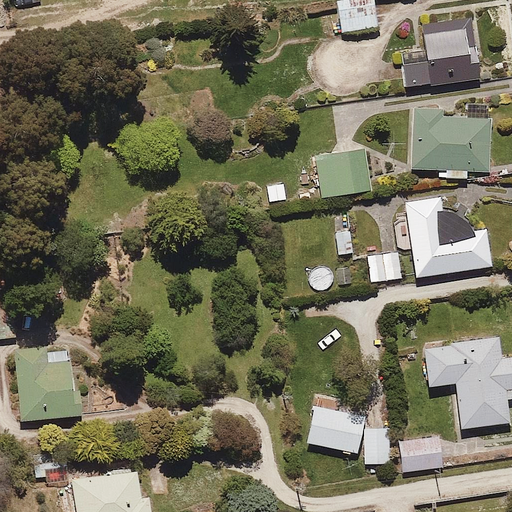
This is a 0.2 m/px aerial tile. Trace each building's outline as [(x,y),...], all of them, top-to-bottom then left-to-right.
[(360,0),(319,0),(323,32),(366,26),(360,0)] [(407,42),(382,46),(389,85),(468,71),(457,10),(403,18),(407,42)] [(427,103),(396,102),(395,163),(476,165),(478,113),(427,112),(427,103)] [(348,142),(297,149),(303,192),(355,185),(348,142)] [(286,182),(261,182),(262,207),(287,206),(286,182)] [(428,229),(424,188),(386,196),(398,273),(476,261),(470,220),(428,229)] [(346,227),(330,230),(336,261),(352,258),(346,227)] [(485,328),(402,337),(407,383),(437,379),(442,422),(495,416),(492,388),(502,387),(497,346),(489,345),(485,328)] [(49,344),(12,349),(22,425),(86,417),(82,388),(75,389),(71,359),(51,362),(49,344)] [(352,406),(297,395),(287,435),(341,450),(352,406)] [(390,428),(364,427),(362,468),(389,469),(390,428)] [(118,429),(70,432),(72,472),(120,470),(118,429)] [(393,437),(395,462),(443,458),(441,433),(393,437)] [(139,470),(75,481),(79,511),(153,511),(151,494),(143,495),(139,470)]
